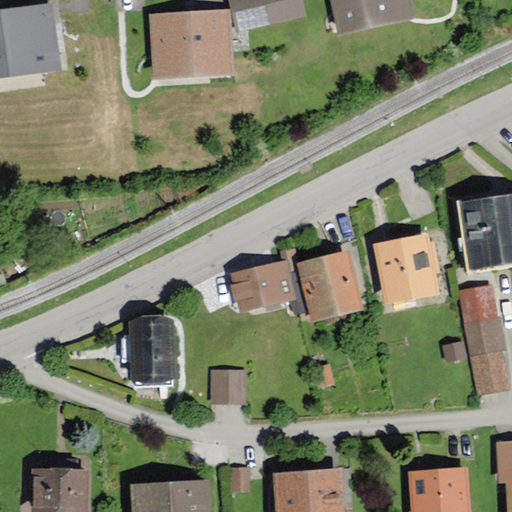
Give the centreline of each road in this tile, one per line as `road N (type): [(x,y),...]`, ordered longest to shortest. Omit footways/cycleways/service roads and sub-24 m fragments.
road 1 (tertiary): [(511,112),(14,342)]
road 2 (residential): [(14,342),(60,388),(232,438),(511,418)]
